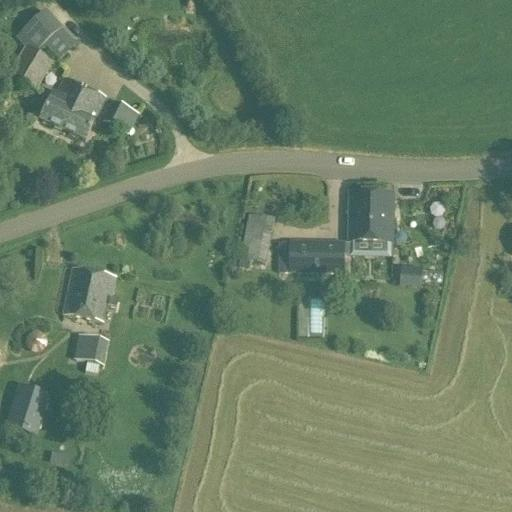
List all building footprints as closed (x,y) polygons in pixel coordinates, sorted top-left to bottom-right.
[(75,48),(46,15),(26,33),(25,32),(16,39),(25,49),(10,76),(37,91),(52,66),(46,63),(55,59),(58,63),(75,48)] [(105,101),(64,81),(57,96),(53,95),(49,103),(39,124),(85,144),(94,124),(105,101)] [(127,138),(139,117),(112,103),(101,125),(127,138)] [(394,248),(395,198),(351,198),(350,247),(394,248)] [(265,268),(274,223),(249,218),(239,263),(265,268)] [(274,241),(269,264),(280,266),(285,243),(274,241)] [(345,278),(345,245),(290,245),(289,277),(345,278)] [(421,292),(423,272),(401,271),(400,290),(421,292)] [(112,302),(116,282),(72,274),(64,318),(102,326),(107,301),(112,302)] [(85,366),(103,369),(108,345),(90,341),(85,366)] [(49,399),(18,388),(4,431),(36,441),(49,399)]
